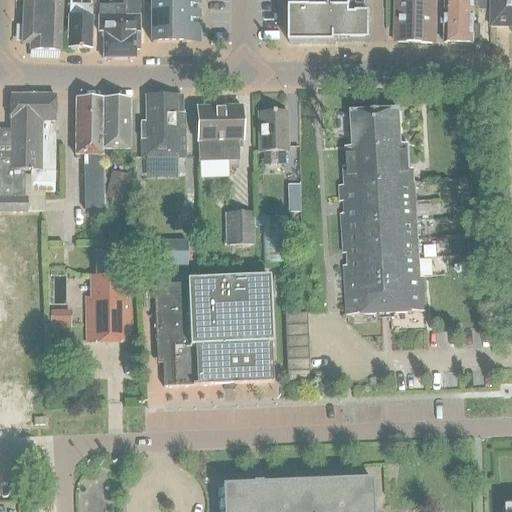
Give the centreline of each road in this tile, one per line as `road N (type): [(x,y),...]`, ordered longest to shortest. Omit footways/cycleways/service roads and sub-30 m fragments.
road 1 (residential): [(61,451),(511,429)]
road 2 (unknown): [(511,360),(504,79)]
road 3 (tertiary): [(511,80),(415,72),(242,75)]
road 4 (tertiary): [(242,75),(0,74)]
